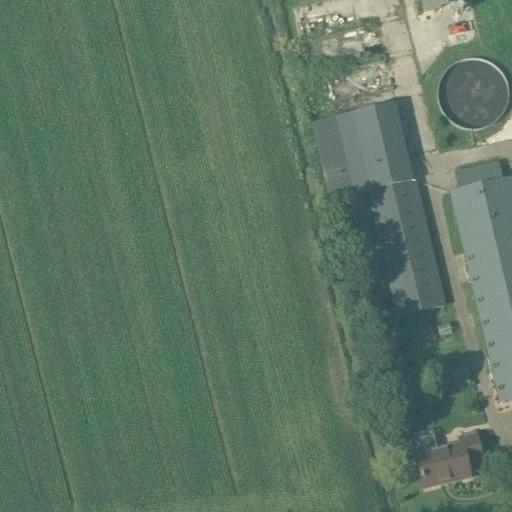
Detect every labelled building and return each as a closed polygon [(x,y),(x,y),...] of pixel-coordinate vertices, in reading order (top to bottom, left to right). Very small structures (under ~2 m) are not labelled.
[(471,2),(470,0),(419,0),(423,14),(471,2)] [(476,61),(472,61),(469,61),(465,62),(461,63),(458,64),(454,66),(451,68),(448,71),(446,73),(444,76),(442,80),(440,83),(439,87),(438,90),(438,94),(438,98),(438,102),(439,105),(440,109),(442,112),(444,115),(446,118),(448,121),(451,124),(454,126),(458,128),(461,129),(465,130),(469,131),(472,131),(476,131),(480,130),(484,129),(487,128),(490,126),(494,124),(496,121),(499,118),(501,115),(503,112),(505,109),(506,105),(507,102),(507,98),(507,94),(507,90),(506,87),(505,83),(503,80),(501,76),(499,73),(496,71),(494,68),(490,66),(487,64),(484,63),(480,62),(476,61)] [(413,182),(395,105),(311,125),(329,202),(367,193),(396,319),(445,308),(416,181),(413,182)] [(511,178),(502,180),(498,162),(454,173),(458,190),(448,193),(499,406),(511,402),(511,178)] [(351,256),(370,251),(362,216),(343,221),(351,256)] [(444,316),(404,325),(413,364),(453,355),(444,316)] [(451,373),(454,387),(470,383),(466,369),(451,373)] [(481,459),(476,435),(458,439),(460,445),(415,456),(423,490),(470,480),(466,462),(481,459)]
